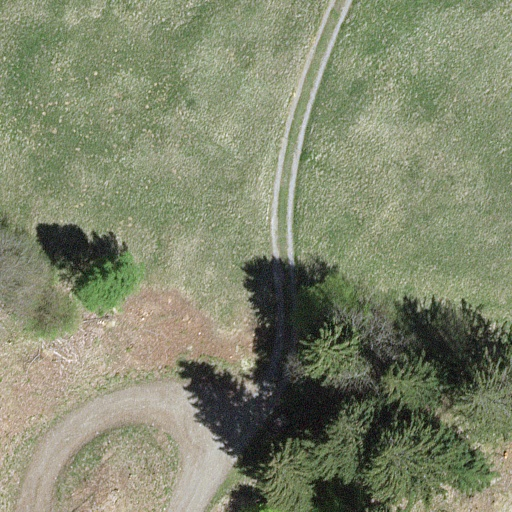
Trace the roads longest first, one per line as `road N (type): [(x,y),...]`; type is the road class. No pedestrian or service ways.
road 1 (track): [(343,0),(281,178),(286,303),(275,379),(231,432)]
road 2 (track): [(35,511),(41,485),(118,403),(231,432),(206,511)]
